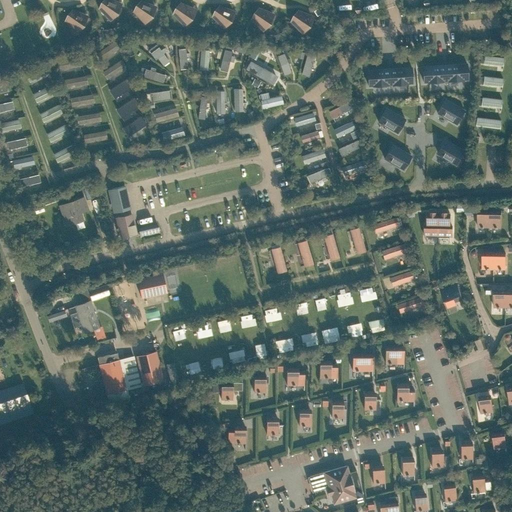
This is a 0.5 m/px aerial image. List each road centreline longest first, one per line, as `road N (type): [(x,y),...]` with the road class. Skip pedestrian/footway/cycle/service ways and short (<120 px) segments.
road 1 (residential): [(21,289),(85,260),(419,189)]
road 2 (unclassified): [(185,511),(68,402),(21,289)]
